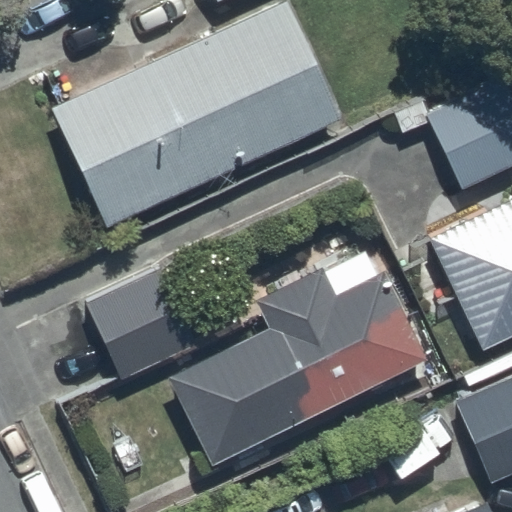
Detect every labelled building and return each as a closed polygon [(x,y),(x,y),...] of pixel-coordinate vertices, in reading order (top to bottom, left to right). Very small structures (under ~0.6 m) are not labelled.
[(265,0),(46,102),(100,220),(335,111),(283,0),(265,0)] [(511,103),(497,71),(455,91),(425,106),(419,93),(386,108),(397,131),(424,118),(455,184),(511,157),(511,103)] [(511,190),(423,233),(477,345),(511,327),(511,190)] [(353,247),(317,265),(314,260),(248,293),(261,319),(159,371),(204,459),(231,445),(237,457),(262,445),(256,433),(419,351),(375,264),(365,269),(353,247)] [(79,297),(116,373),(193,335),(155,259),(79,297)] [(448,396),(487,479),(511,467),(511,366),(506,370),(502,361),(449,386),(453,394),(448,396)] [(483,511),(474,490),(423,511),(483,511)]
